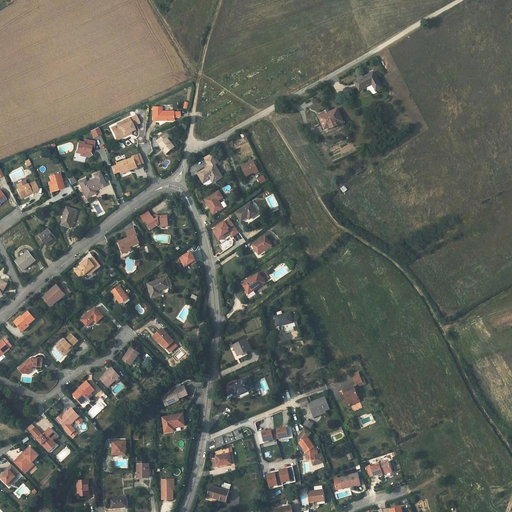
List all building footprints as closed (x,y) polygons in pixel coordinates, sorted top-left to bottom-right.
[(290,63),(292,62),(294,65),(300,62),(297,58),(293,52),(282,59),(286,65),(290,63)] [(277,71),(271,60),(264,64),(264,63),(256,68),(250,72),(257,83),(263,79),(261,75),(260,74),(267,69),(268,71),(271,75),(277,71)] [(292,75),(293,77),(289,79),(292,85),(296,83),(296,82),(302,79),(296,68),(289,71),(292,75)] [(237,73),(237,77),(232,77),(232,84),(236,84),(236,86),(243,87),(244,74),(237,73)] [(370,78),(368,75),(355,82),(360,91),(367,87),(372,84),(377,91),(383,88),(374,74),(371,75),(372,77),(370,78)] [(285,81),(282,83),(281,82),(278,78),(272,82),(278,93),(285,89),(289,87),(285,81)] [(372,84),(367,87),(375,95),(378,93),(377,91),(372,84)] [(217,95),(210,94),(208,107),(215,108),(215,109),(224,110),(224,109),(231,110),(233,97),(225,96),(225,101),(225,103),(216,102),(216,100),(217,95)] [(245,104),(244,105),(241,102),(235,106),(237,109),(239,108),(242,114),(254,107),(250,102),(245,104)] [(160,107),(152,107),(152,120),(173,120),(173,117),(180,117),(179,112),(173,112),(173,111),(160,112),(160,107)] [(337,109),(319,117),(322,122),(323,121),(327,129),(343,122),(337,109)] [(111,128),(113,131),(117,139),(125,135),(124,134),(130,131),(129,128),(133,127),(132,126),(139,123),(136,116),(129,119),(129,118),(116,124),(117,125),(111,128)] [(211,117),(210,121),(209,121),(204,121),(203,127),(216,129),(217,123),(217,118),(211,117)] [(322,122),(319,117),(318,118),(324,130),(327,129),(323,121),(322,122)] [(167,154),(175,147),(168,138),(170,137),(167,133),(157,141),(167,154)] [(84,143),(79,142),(77,151),(81,152),(81,153),(81,156),(88,157),(92,155),(90,152),(90,150),(91,146),(93,146),(94,146),(95,137),(89,136),(88,138),(88,140),(85,139),(84,143)] [(134,158),(137,166),(144,163),(141,154),(134,157),(134,158)] [(212,157),(206,161),(209,164),(206,166),(208,168),(198,174),(206,186),(213,182),(222,177),(215,165),(217,163),(212,157)] [(127,161),(126,160),(124,161),(124,159),(117,162),(118,165),(120,172),(121,172),(129,169),(130,171),(131,170),(138,168),(137,166),(134,158),(127,161)] [(254,161),(241,167),(246,177),(258,170),(254,161)] [(85,178),(78,181),(86,197),(96,192),(95,190),(106,185),(99,172),(93,174),(95,178),(86,182),(85,178)] [(49,177),(50,182),(53,191),(64,188),(60,173),(49,177)] [(259,183),(266,180),(263,175),(257,178),(259,183)] [(70,185),(75,183),(72,176),(67,178),(70,185)] [(30,192),(31,193),(38,190),(34,182),(27,185),(27,184),(26,184),(18,189),(16,189),(19,195),(21,194),(23,197),(27,195),(27,194),(30,192)] [(219,191),(205,199),(214,215),(224,209),(228,206),(219,191)] [(251,203),(236,213),(242,221),(248,217),(250,219),(258,214),(251,203)] [(76,211),(67,208),(62,225),(71,228),(76,211)] [(149,225),(152,229),(159,225),(159,229),(168,229),(168,216),(158,216),(158,215),(156,215),(152,217),(148,211),(140,215),(145,223),(147,221),(149,225)] [(229,219),(212,230),(219,239),(223,236),(222,234),(228,230),(232,236),(238,232),(229,219)] [(131,237),(129,238),(119,241),(123,252),(130,249),(130,247),(139,244),(136,236),(138,235),(135,227),(129,230),(131,237)] [(48,229),(39,236),(48,246),(57,239),(48,229)] [(265,236),(252,245),(259,255),(272,246),(265,236)] [(29,252),(17,262),(24,271),(36,261),(29,252)] [(193,256),(190,252),(179,258),(184,266),(195,260),(193,256)] [(84,277),(87,274),(92,270),(91,269),(95,266),(96,268),(89,275),(90,276),(101,267),(94,257),(90,260),(89,259),(86,262),(85,263),(86,264),(83,266),(82,265),(82,266),(78,269),(84,277)] [(92,270),(87,274),(89,275),(96,268),(95,266),(91,269),(92,270)] [(84,277),(78,269),(75,271),(81,279),(84,277)] [(248,282),(243,285),(249,294),(254,291),(253,290),(260,286),(261,287),(265,283),(259,274),(251,280),(250,278),(248,280),(248,282)] [(169,287),(166,278),(148,284),(152,297),(161,294),(160,290),(169,287)] [(43,298),(50,306),(58,300),(59,301),(65,295),(62,292),(57,285),(43,298)] [(120,286),(112,292),(121,304),(129,299),(120,286)] [(67,287),(62,292),(65,295),(66,296),(71,292),(67,287)] [(104,317),(95,307),(82,320),(87,326),(95,320),(97,323),(104,317)] [(21,316),(14,322),(22,330),(38,316),(34,311),(30,314),(28,311),(22,317),(21,316)] [(291,313),(275,317),(277,326),(294,323),(291,313)] [(162,328),(154,336),(160,342),(166,348),(167,348),(170,352),(177,345),(174,342),(174,341),(162,328)] [(69,350),(72,347),(78,341),(72,335),(66,340),(65,340),(62,343),(63,344),(58,349),(63,354),(64,353),(66,355),(70,351),(69,350)] [(3,341),(10,349),(13,347),(6,339),(3,341)] [(234,346),(238,356),(245,353),(252,350),(247,340),(234,346)] [(3,341),(0,343),(0,357),(10,349),(3,341)] [(50,352),(59,362),(64,357),(55,347),(50,352)] [(122,360),(130,365),(134,359),(135,360),(140,353),(131,347),(122,360)] [(34,360),(31,359),(27,363),(26,363),(19,369),(23,373),(26,371),(28,373),(31,371),(31,368),(33,367),(42,367),(42,359),(36,358),(34,360)] [(122,378),(113,369),(109,372),(108,371),(105,374),(105,375),(101,379),(108,387),(115,381),(116,383),(122,378)] [(356,385),(359,384),(362,382),(361,378),(359,372),(352,375),(356,385)] [(249,377),(230,385),(235,397),(254,389),(249,377)] [(80,388),(81,389),(79,392),(78,390),(74,393),(78,397),(77,398),(82,404),(89,398),(88,397),(95,390),(87,381),(80,388)] [(172,392),(165,395),(169,404),(180,400),(179,398),(188,395),(184,386),(175,389),(174,387),(170,389),(172,392)] [(349,402),(359,398),(354,386),(343,390),(345,394),(341,396),(345,407),(350,405),(349,402)] [(309,404),(312,414),(321,410),(321,412),(326,410),(330,409),(326,397),(309,404)] [(71,435),(76,431),(70,425),(75,421),(79,417),(72,408),(66,413),(68,415),(64,418),(63,417),(61,415),(57,418),(66,428),(65,429),(71,435)] [(183,414),(163,418),(165,432),(174,431),(174,427),(185,425),(183,414)] [(307,420),(304,425),(310,429),(314,424),(307,420)] [(280,439),(289,437),(289,439),(294,438),(292,426),(287,427),(287,428),(284,429),(278,430),(279,433),(280,439)] [(36,428),(31,432),(49,452),(55,447),(50,442),(53,440),(57,436),(50,428),(43,435),(36,428)] [(216,448),(244,437),(243,433),(240,434),(238,430),(226,435),(228,438),(224,440),(222,436),(215,439),(216,444),(215,444),(216,448)] [(267,432),(263,432),(263,431),(258,432),(260,444),(266,443),(265,442),(274,440),(273,434),(272,431),(267,432)] [(315,447),(308,437),(303,440),(300,443),(305,450),(307,450),(308,452),(306,453),(307,460),(311,460),(313,465),(323,462),(320,453),(318,453),(315,454),(315,447)] [(126,441),(112,441),(112,455),(126,455),(126,441)] [(30,447),(18,458),(27,467),(33,462),(39,456),(30,447)] [(213,468),(218,466),(227,465),(232,464),(229,448),(215,451),(217,459),(212,460),(213,468)] [(18,458),(14,462),(26,473),(35,465),(33,462),(27,467),(18,458)] [(374,476),(374,477),(379,475),(387,472),(388,474),(389,477),(393,475),(389,461),(371,467),(374,476)] [(7,472),(2,478),(8,484),(16,476),(20,472),(12,464),(8,468),(10,470),(7,472)] [(149,464),(137,465),(137,478),(142,478),(142,477),(149,477),(149,464)] [(275,472),(275,473),(268,475),(270,487),(278,485),(278,487),(284,486),(283,483),(291,481),(291,483),(296,482),(293,467),(288,468),(288,469),(275,472)] [(337,490),(343,489),(343,487),(351,485),(351,487),(361,485),(359,473),(340,477),(341,479),(335,480),(337,490)] [(16,476),(8,484),(10,486),(18,478),(16,476)] [(174,500),(174,489),(172,489),(172,479),(162,479),(163,500),(174,500)] [(89,480),(77,481),(79,496),(90,495),(89,480)] [(211,486),(209,495),(217,497),(217,499),(226,501),(229,491),(211,486)] [(318,501),(326,500),(324,490),(308,492),(310,502),(318,501)] [(127,497),(111,499),(112,508),(128,507),(127,497)]
